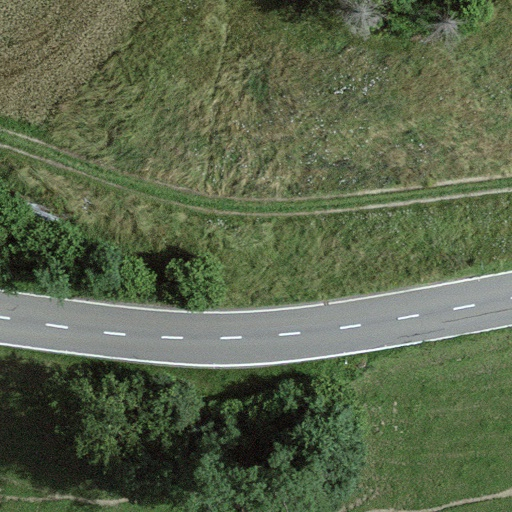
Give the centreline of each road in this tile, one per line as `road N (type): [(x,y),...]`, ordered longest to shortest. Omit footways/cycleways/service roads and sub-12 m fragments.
road 1 (track): [(0,156),(198,217),(296,217),(511,192)]
road 2 (secondary): [(511,297),(245,337),(147,336),(0,316)]
